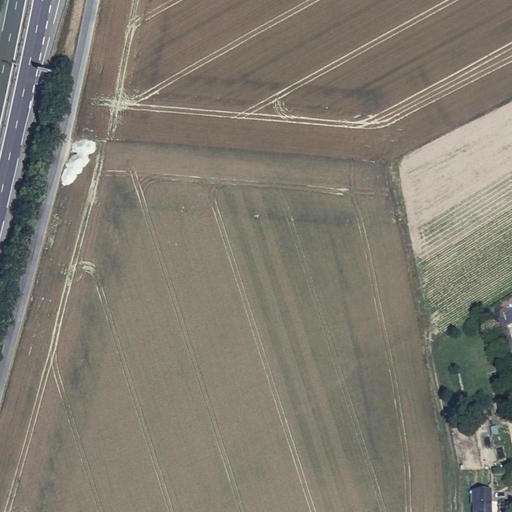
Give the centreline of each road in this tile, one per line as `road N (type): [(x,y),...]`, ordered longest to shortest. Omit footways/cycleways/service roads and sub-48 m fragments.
road 1 (tertiary): [(0,379),(91,0)]
road 2 (trunk): [(0,202),(42,0)]
